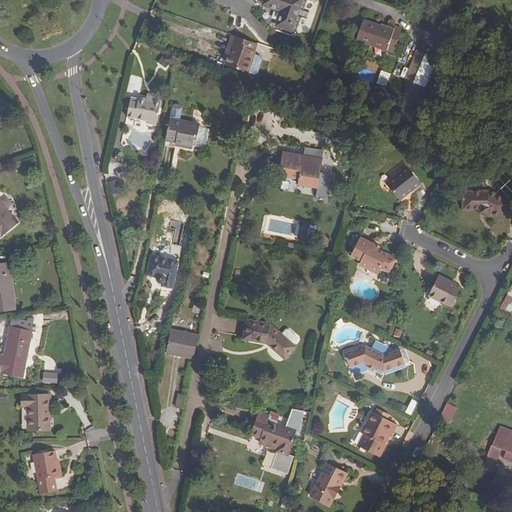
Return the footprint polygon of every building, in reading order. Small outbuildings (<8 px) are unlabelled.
[(264,0),(262,5),(296,16),(301,0),(264,0)] [(296,16),(262,5),(262,6),(281,12),(276,26),(290,31),(296,16)] [(393,53),(401,29),(393,26),(392,30),(363,21),(355,41),(393,53)] [(228,54),(234,36),(231,35),(225,53),(228,54)] [(252,50),(254,43),(234,36),(228,54),(224,64),(247,72),(254,51),(252,50)] [(404,79),(426,86),(436,56),(414,49),(404,79)] [(260,56),(253,54),(247,72),(254,74),(257,73),(262,59),(260,56)] [(377,83),(385,85),(389,73),(380,70),(377,83)] [(155,105),(146,103),(140,102),(140,104),(131,103),(128,121),(148,125),(148,128),(156,129),(161,106),(155,105)] [(193,153),(193,150),(195,139),(199,140),(200,129),(180,125),(183,112),(182,110),(175,109),(173,110),(166,144),(176,145),(183,147),(182,151),(193,153)] [(210,133),(200,131),(199,140),(195,139),(193,150),(206,152),(210,133)] [(298,185),(316,188),(315,197),(326,199),(330,176),(319,174),(323,152),(304,149),(303,158),(282,155),(279,174),(299,178),(298,185)] [(390,206),(418,185),(405,168),(377,189),(390,206)] [(108,182),(111,194),(122,191),(119,179),(108,182)] [(499,220),(508,203),(488,192),(461,192),(461,211),(478,210),(478,214),(486,216),(487,213),(499,220)] [(0,237),(18,222),(0,201),(0,237)] [(384,258),(386,254),(377,250),(372,247),(373,245),(358,237),(349,255),(359,261),(357,265),(376,273),(379,268),(388,271),(393,262),(384,258)] [(395,258),(386,254),(384,258),(393,262),(395,258)] [(174,292),(180,265),(152,259),(148,278),(158,280),(158,283),(161,287),(163,287),(163,289),(174,292)] [(0,311),(14,309),(8,264),(0,265),(0,311)] [(450,286),(451,283),(438,276),(428,296),(451,307),(460,290),(455,288),(450,286)] [(10,327),(4,356),(3,362),(0,361),(0,372),(22,377),(34,318),(28,316),(27,319),(20,319),(18,328),(10,327)] [(20,319),(11,318),(10,327),(18,328),(20,319)] [(284,359),(295,347),(268,324),(247,320),(242,340),(267,345),(284,359)] [(171,330),(166,354),(194,360),(199,336),(171,330)] [(365,362),(372,366),(384,372),(405,365),(400,351),(386,356),(364,344),(343,352),(348,366),(362,361),(365,362)] [(183,411),(186,396),(179,395),(176,409),(183,411)] [(45,396),(29,397),(23,397),(23,408),(29,408),(29,432),(51,432),(50,414),(52,414),(51,405),(50,405),(50,396),(45,396)] [(447,403),(439,419),(449,424),(457,407),(447,403)] [(387,436),(390,437),(396,425),(387,421),(389,416),(382,412),(379,417),(375,415),(372,414),(363,434),(364,435),(358,447),(379,457),(385,445),(383,444),(387,436)] [(278,445),(276,450),(275,452),(287,456),(295,431),(267,422),(268,417),(258,413),(250,435),(260,439),(278,445)] [(495,436),(511,442),(511,431),(499,426),(495,436)] [(354,445),(358,447),(364,435),(363,434),(360,432),(354,445)] [(511,442),(495,436),(482,470),(491,474),(501,450),(511,454),(511,442)] [(259,443),(276,450),(278,445),(260,439),(259,443)] [(38,481),(58,478),(55,454),(33,457),(38,481)] [(338,486),(345,473),(327,464),(314,488),(334,498),(339,486),(338,486)] [(338,486),(339,486),(341,487),(347,474),(345,473),(338,486)] [(256,487),(263,488),(266,475),(259,474),(256,487)] [(511,490),(511,481),(494,475),(490,486),(511,493),(511,490)]
